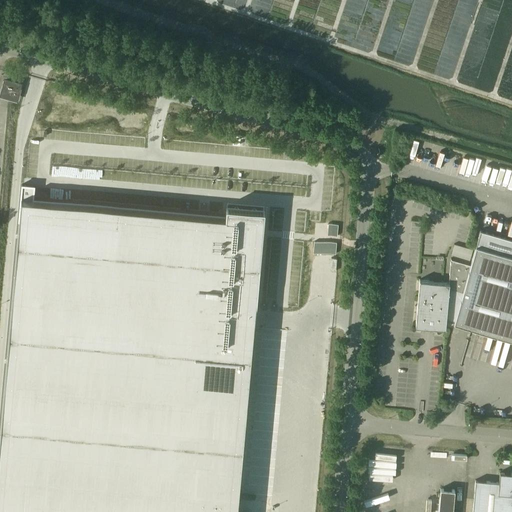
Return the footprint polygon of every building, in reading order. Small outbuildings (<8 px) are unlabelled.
[(16,99),(20,85),(6,81),(1,95),(16,99)] [(40,103),(35,167),(64,169),(65,150),(62,149),(65,123),(68,123),(69,105),(40,103)] [(22,183),(0,426),(0,511),(237,511),(263,218),(264,209),(226,205),(225,215),(33,197),(34,184),(22,183)] [(511,239),(480,230),(476,246),(471,265),(451,259),(449,283),(420,280),(416,326),(427,327),(446,329),(446,319),(455,321),(454,323),(511,339),(511,239)] [(508,511),(511,477),(511,473),(500,472),(499,482),(475,480),(472,511),(508,511)] [(453,511),(455,490),(441,489),(438,511),(453,511)]
